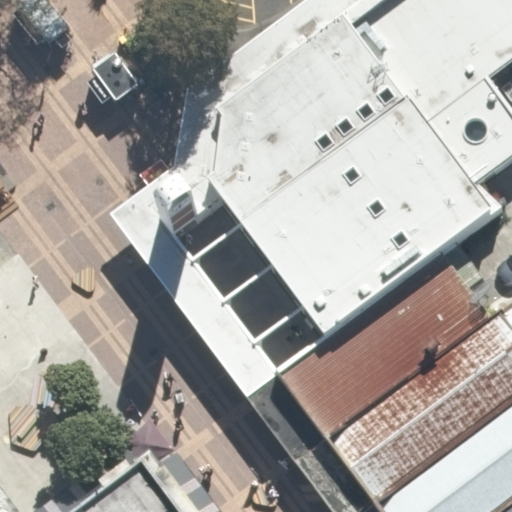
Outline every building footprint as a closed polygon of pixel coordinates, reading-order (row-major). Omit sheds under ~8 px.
[(511,58),(511,0),(364,0),(346,13),(473,184),(511,155),(511,111),(486,77),(511,58)] [(327,336),(442,250),(494,212),(473,184),(346,13),(219,106),(208,179),(327,336)] [(277,373),(327,440),(492,318),(442,250),(327,336),(277,373)] [(327,440),(375,503),(511,402),(511,322),(502,309),(492,318),(327,440)] [(511,402),(375,503),(381,511),(491,511),(511,497),(511,402)] [(176,511),(141,465),(78,511),(176,511)] [(511,511),(511,497),(491,511),(511,511)]
